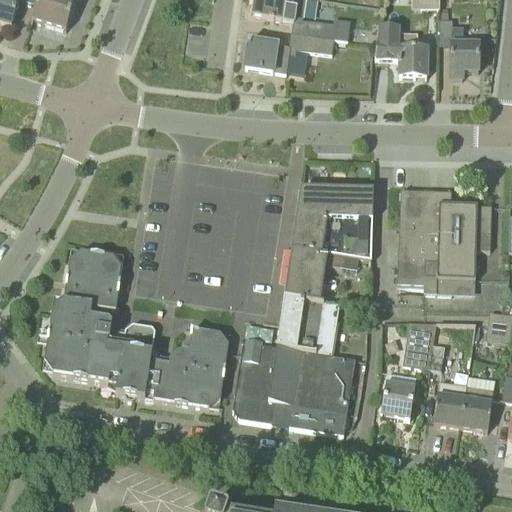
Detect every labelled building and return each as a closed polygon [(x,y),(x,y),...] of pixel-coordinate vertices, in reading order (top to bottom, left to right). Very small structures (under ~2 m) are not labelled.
[(0,0),(0,29),(11,32),(20,0),(0,0)] [(65,36),(74,5),(58,0),(38,0),(31,26),(65,36)] [(301,29),(302,26),(303,14),(305,1),(299,0),(296,0),(255,0),(252,22),(269,25),(293,28),(301,29)] [(411,0),(411,15),(439,15),(439,0),(411,0)] [(310,27),(308,41),(333,44),(345,46),(348,27),(333,25),(332,30),(310,27)] [(450,51),(450,84),(463,84),(463,77),(478,77),(478,50),(462,50),(462,34),(452,33),(452,26),(439,26),(439,50),(450,51)] [(426,84),(426,64),(426,51),(425,51),(425,49),(416,49),(416,40),(398,39),(398,33),(379,33),(378,41),(374,65),(399,66),(399,83),(426,84)] [(333,44),(308,41),(291,39),(290,52),(253,47),(253,46),(247,46),(247,52),(248,52),(244,74),(285,80),(288,60),(294,61),(295,56),(331,60),(333,44)] [(321,259),(326,224),(371,226),(372,195),(300,194),(291,254),(321,259)] [(451,198),(400,196),(396,291),(423,292),(423,300),(452,301),(452,285),(475,286),(476,265),(475,265),(476,256),(490,256),(491,212),(477,212),(477,211),(450,210),(451,198)] [(284,302),(319,307),(326,260),(291,255),(284,302)] [(52,382),(80,386),(116,392),(114,400),(123,401),(126,406),(132,407),(136,403),(209,414),(219,406),(228,351),(220,340),(191,335),(188,355),(181,354),(169,363),(168,369),(150,367),(154,337),(151,332),(132,329),(124,335),(124,339),(110,337),(111,330),(108,326),(90,323),(91,312),(89,311),(90,306),(97,307),(96,314),(115,316),(121,273),(113,262),(80,257),(69,265),(63,307),(52,315),(44,371),(52,382)] [(339,311),(319,307),(284,302),(281,318),(336,327),(339,311)] [(331,362),(336,327),(281,318),(276,354),(331,362)] [(511,321),(508,321),(489,318),(485,347),(508,350),(511,321)] [(428,375),(432,351),(435,330),(408,329),(402,371),(428,375)] [(354,366),(331,362),(276,354),(242,349),(232,417),(239,426),(343,442),(354,366)] [(442,353),(432,351),(428,375),(438,376),(442,353)] [(414,393),(385,388),(380,422),(409,427),(414,393)] [(465,393),(451,391),(439,389),(437,402),(436,402),(434,417),(435,417),(433,430),(460,434),(465,393)] [(492,397),(465,393),(460,434),(486,438),(488,425),(489,425),(491,410),(492,397)]
